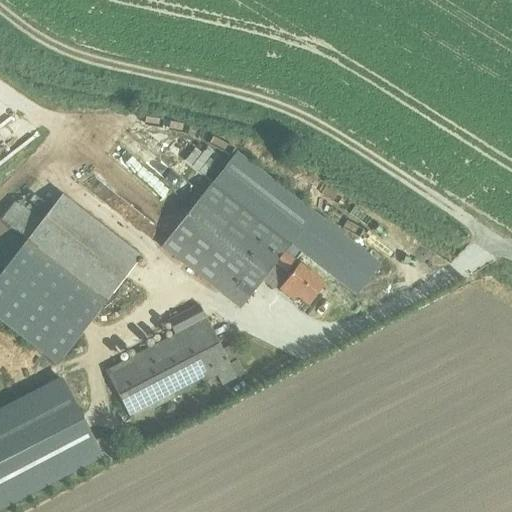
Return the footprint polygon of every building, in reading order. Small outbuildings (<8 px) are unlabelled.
[(135,179),(152,192),(166,175),(113,133),(97,153),(133,182),(135,179)] [(265,189),(221,156),(163,234),(246,296),(279,251),(291,261),(275,283),(304,304),(335,262),(255,202),(265,189)] [(15,198),(1,217),(104,295),(139,248),(60,189),(39,216),(15,198)] [(101,321),(108,336),(128,327),(121,312),(101,321)] [(225,367),(202,325),(124,367),(147,410),(225,367)]
